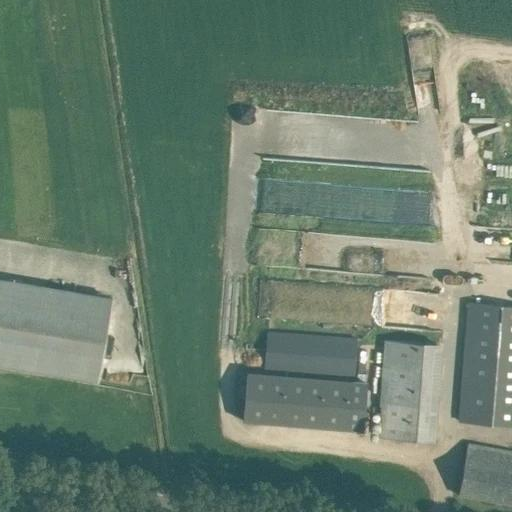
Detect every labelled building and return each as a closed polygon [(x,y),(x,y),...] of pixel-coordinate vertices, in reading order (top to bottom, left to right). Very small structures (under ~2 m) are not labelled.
[(0,362),(99,379),(102,359),(113,297),(0,277),(0,362)] [(511,304),(469,301),(459,421),(511,425),(511,304)] [(355,375),(357,338),(267,331),(265,369),(355,375)] [(434,441),(442,344),(387,340),(379,437),(434,441)] [(363,430),(367,382),(247,372),(243,420),(363,430)] [(511,499),(511,450),(468,443),(459,494),(511,504),(511,500),(511,499)]
